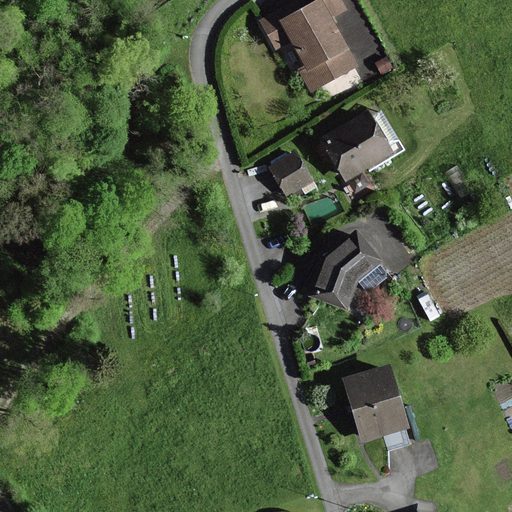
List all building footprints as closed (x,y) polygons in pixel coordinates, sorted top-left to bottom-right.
[(345,9),(339,0),(315,0),(316,2),(295,14),(291,6),(263,21),(277,47),(291,39),(306,66),(300,69),(312,90),(356,65),(330,18),(345,9)] [(391,67),(386,58),(377,63),(381,72),(391,67)] [(392,150),(369,113),(325,139),(347,177),(392,150)] [(312,180),(293,152),(272,166),(291,194),(312,180)] [(381,260),(358,230),(328,257),(312,295),(348,309),(357,281),(381,260)] [(389,367),(347,380),(365,439),(407,426),(389,367)]
